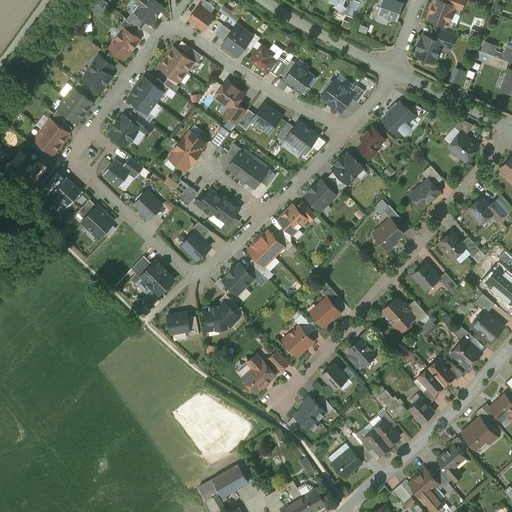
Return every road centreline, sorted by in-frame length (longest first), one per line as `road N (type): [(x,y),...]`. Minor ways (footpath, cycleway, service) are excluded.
road 1 (residential): [(267,209),(211,265),(191,270),(82,170),(74,151),(80,138),(159,29),(179,27),(280,97),(349,128)]
road 2 (residential): [(511,129),(280,399)]
road 3 (residential): [(511,342),(345,509)]
road 4 (residential): [(395,73),(264,0)]
road 5 (residential): [(511,129),(395,73)]
